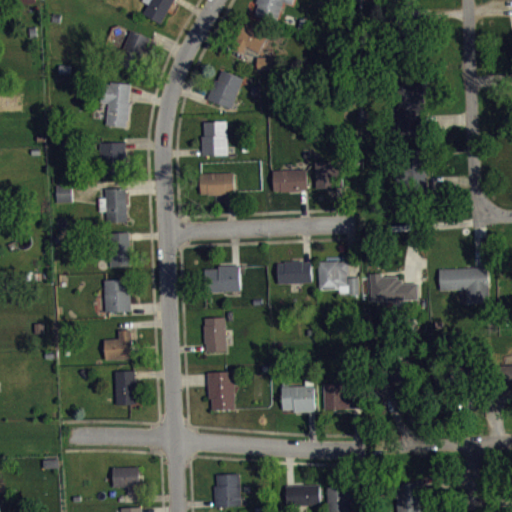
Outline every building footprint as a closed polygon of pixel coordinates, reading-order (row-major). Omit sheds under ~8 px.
[(38,0),(18,0),(19,8),(39,7),(38,0)] [(143,0),(149,3),(143,12),(161,22),(173,0),(143,0)] [(256,0),(256,2),(258,3),(255,14),(277,22),(284,1),(292,4),(293,0),(256,0)] [(418,3),(419,46),(387,46),(386,2),(418,3)] [(242,52),(247,45),(259,52),(270,34),(246,21),(232,46),(242,52)] [(131,30),(119,62),(137,70),(151,36),(131,30)] [(257,56),(257,67),(273,67),(273,56),(257,56)] [(260,73),(275,73),(274,62),(259,62),(260,73)] [(207,97),(232,107),(244,77),(222,69),(218,79),(215,78),(207,97)] [(395,108),(395,118),(425,118),(423,78),(397,78),(398,108),(395,108)] [(131,83),(129,101),(131,101),(129,119),(127,119),(127,126),(107,124),(109,102),(101,101),(104,83),(111,83),(111,80),(131,83)] [(202,155),(229,154),(228,120),(204,121),(205,134),(202,134),(202,155)] [(100,141),(102,174),(128,173),(126,141),(100,141)] [(396,180),(406,180),(406,188),(427,188),(425,150),(395,150),(396,180)] [(315,160),(316,190),(333,189),(333,184),(341,184),(339,159),(315,160)] [(272,169),(273,190),(280,190),(281,191),(300,191),(300,189),(308,188),(307,168),(272,169)] [(234,171),(235,191),(227,192),(227,194),(208,194),(208,193),(201,193),(200,172),(234,171)] [(106,187),(107,196),(99,196),(100,211),(107,211),(108,221),(129,221),(126,187),(106,187)] [(75,207),(75,189),(57,189),(58,207),(75,207)] [(129,230),(131,265),(111,265),(108,231),(129,230)] [(318,260),(319,285),(334,284),(335,289),(339,288),(339,292),(349,292),(349,294),(360,293),(359,276),(347,276),(347,272),(349,272),(348,260),(339,260),(339,259),(318,260)] [(278,261),(279,282),(313,281),(311,260),(278,261)] [(239,264),(241,290),(204,291),(203,268),(219,268),(218,264),(239,264)] [(439,268),(439,289),(466,288),(467,303),(489,302),(487,266),(439,268)] [(370,272),(382,272),(382,276),(398,275),(398,278),(403,278),(403,282),(417,282),(418,299),(371,300),(370,272)] [(104,278),(106,311),(131,310),(130,289),(128,289),(127,278),(104,278)] [(205,317),(205,324),(204,324),(205,342),(206,342),(206,350),(227,350),(226,316),(205,317)] [(132,328),(134,357),(104,358),(104,339),(120,338),(119,328),(132,328)] [(511,363),(511,386),(502,387),(500,364),(511,363)] [(115,370),(117,403),(137,403),(137,379),(135,379),(135,369),(115,370)] [(208,371),(209,398),(212,398),(212,409),(236,408),(234,370),(208,371)] [(398,400),(398,387),(410,387),(410,370),(388,370),(388,386),(386,386),(386,401),(398,400)] [(282,379),(282,385),(283,408),(294,408),(294,410),(316,410),(316,384),(314,385),(314,379),(305,379),(306,384),(289,385),(289,379),(282,379)] [(324,382),(325,408),(362,406),(362,395),(344,396),(344,382),(324,382)] [(44,464),(45,473),(61,472),(61,464),(44,464)] [(113,466),(114,486),(128,486),(128,494),(141,494),(139,465),(113,466)] [(215,485),(216,505),(242,505),(240,472),(217,473),(218,485),(215,485)] [(422,481),(423,511),(397,511),(396,483),(422,481)] [(286,484),(287,505),(321,504),(320,483),(286,484)] [(328,511),(327,486),(346,485),(347,491),(354,490),(355,497),(348,497),(349,511),(328,511)]
